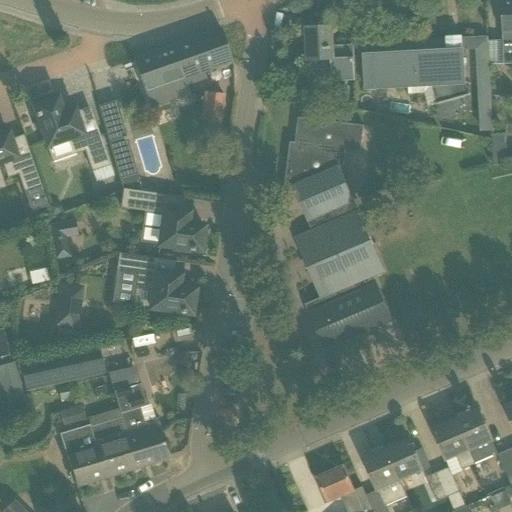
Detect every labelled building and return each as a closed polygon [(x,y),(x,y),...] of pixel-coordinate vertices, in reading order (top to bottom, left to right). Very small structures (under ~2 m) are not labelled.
[(511,0),(502,1),(504,65),(511,64),(511,0)] [(353,47),(341,47),(332,48),(332,40),(333,40),(332,27),(306,28),(308,62),(310,62),(310,71),(331,70),(332,82),(355,81),(353,47)] [(203,73),(232,63),(221,30),(133,61),(145,96),(150,110),(174,102),(192,96),(188,86),(206,80),(203,73)] [(463,51),(477,51),(476,40),(462,41),(461,38),(447,38),(447,42),(364,46),(366,89),(431,86),(440,119),(440,121),(472,112),(464,84),(465,84),(463,51)] [(488,65),(504,64),(503,41),(487,41),(488,65)] [(288,62),(272,60),(271,75),(287,76),(288,62)] [(204,92),(201,121),(219,123),(223,95),(204,92)] [(52,162),(74,155),(84,151),(92,172),(109,166),(98,135),(84,141),(74,111),(62,115),(57,99),(52,101),(50,98),(37,103),(38,106),(33,108),(37,121),(34,122),(39,136),(42,134),(52,162)] [(115,102),(98,107),(121,188),(139,182),(115,102)] [(481,131),(492,131),(491,112),(480,112),(481,131)] [(293,188),(312,232),(358,212),(340,168),(344,166),(346,151),(361,153),(364,127),(298,118),(295,143),(290,143),(284,192),(293,188)] [(47,208),(39,186),(40,186),(30,159),(18,164),(8,134),(0,137),(0,163),(2,163),(7,178),(18,174),(24,191),(32,213),(47,208)] [(506,154),(505,134),(492,135),(493,155),(506,154)] [(123,191),(121,208),(144,211),(157,213),(159,196),(123,191)] [(52,217),(64,213),(61,206),(54,203),(47,205),(52,217)] [(144,211),(139,244),(158,247),(172,249),(171,252),(186,254),(187,251),(200,253),(201,247),(204,248),(206,233),(203,233),(203,228),(187,225),(188,213),(182,213),(164,210),(163,214),(157,213),(144,211)] [(358,212),(312,232),(295,239),(321,299),(321,300),(352,286),(357,297),(379,288),(374,277),(384,272),(358,212)] [(51,241),(67,238),(78,237),(75,221),(48,225),(51,241)] [(151,259),(119,255),(117,271),(137,274),(136,285),(152,287),(150,310),(163,312),(163,315),(177,317),(177,314),(191,316),(192,310),(195,311),(197,297),(194,296),(195,291),(178,288),(180,276),(155,273),(154,275),(149,274),(151,259)] [(45,270),(29,274),(32,286),(48,282),(45,270)] [(61,286),(60,298),(80,301),(81,289),(61,286)] [(325,351),(393,322),(379,288),(357,297),(352,286),(321,300),(321,299),(305,305),(325,351)] [(37,322),(53,324),(57,296),(41,293),(37,322)] [(103,374),(97,346),(19,365),(25,393),(103,374)] [(176,354),(179,365),(183,366),(191,364),(187,351),(176,354)] [(156,359),(110,373),(113,385),(159,371),(156,359)] [(23,397),(16,363),(0,366),(0,383),(4,401),(23,397)] [(122,390),(111,394),(117,410),(119,416),(120,419),(126,440),(127,440),(131,454),(124,457),(128,472),(167,460),(158,429),(157,429),(155,421),(144,424),(139,409),(138,404),(145,402),(140,385),(122,390)] [(69,410),(73,423),(85,420),(81,406),(69,410)] [(479,410),(456,420),(475,464),(493,456),(493,454),(497,452),(493,442),(479,410)] [(120,419),(87,429),(102,480),(103,480),(128,472),(124,457),(131,454),(127,440),(126,440),(120,419)] [(475,464),(456,420),(433,430),(445,459),(456,454),(462,469),(475,464)] [(84,427),(60,434),(71,472),(69,475),(72,485),(75,485),(76,488),(102,480),(87,429),(87,426),(84,427)] [(400,482),(401,481),(423,472),(410,440),(386,450),(400,482)] [(380,498),(370,503),(373,511),(387,511),(385,506),(407,497),(401,481),(400,482),(386,450),(364,460),(377,492),(378,491),(380,498)] [(511,455),(510,451),(498,456),(508,480),(509,479),(511,486),(511,455)] [(373,511),(370,503),(363,488),(355,492),(352,485),(344,466),(317,479),(324,497),(328,505),(341,499),(346,511),(373,511)] [(449,468),(438,473),(449,498),(455,511),(466,507),(453,476),(449,468)] [(437,503),(449,498),(438,473),(426,478),(437,503)] [(493,497),(496,508),(510,503),(506,492),(493,497)] [(23,511),(14,502),(3,511),(23,511)]
